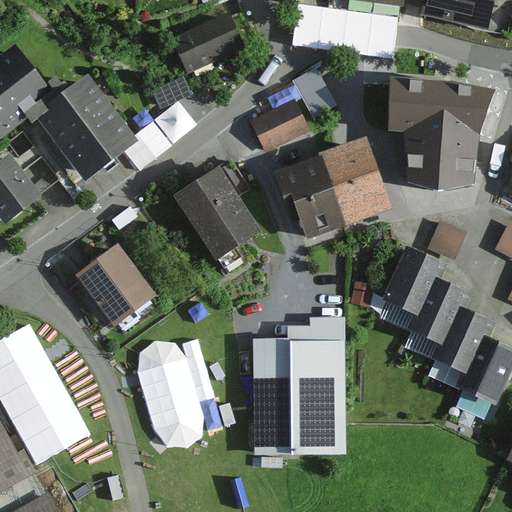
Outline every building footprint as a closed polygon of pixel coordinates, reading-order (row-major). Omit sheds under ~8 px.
[(298,0),(404,14),(405,0),(298,0)] [(425,0),(420,21),(484,37),(494,0),(425,0)] [(173,42),(188,75),(245,50),(230,16),(173,42)] [(0,147),(27,129),(31,135),(40,129),(51,121),(47,116),(68,101),(53,80),(41,89),(14,52),(0,62),(0,147)] [(314,119),(337,107),(316,70),(294,83),(314,119)] [(183,79),(154,93),(162,110),(191,96),(183,79)] [(51,121),(40,129),(86,189),(138,150),(89,85),(68,101),(47,116),(51,121)] [(392,85),(390,138),(404,139),(408,187),(437,201),(475,192),(478,143),(489,122),(494,100),(461,92),(436,89),(392,85)] [(254,124),(268,152),(308,132),(294,104),(254,124)] [(300,225),(307,244),(391,213),(378,179),(365,144),(321,160),(323,163),(307,169),(278,180),(295,227),(300,225)] [(10,160),(0,166),(0,223),(4,230),(41,203),(37,197),(57,182),(41,160),(21,175),(16,168),(10,160)] [(201,187),(176,204),(217,265),(259,236),(217,176),(201,187)] [(511,177),(503,192),(511,197),(511,177)] [(454,263),(466,234),(440,223),(427,252),(454,263)] [(495,250),(511,259),(511,224),(509,224),(495,250)] [(101,263),(77,281),(115,332),(157,301),(118,250),(101,263)] [(406,252),(382,306),(414,319),(418,321),(436,283),(443,287),(450,271),(431,263),(406,252)] [(414,319),(407,334),(438,348),(443,350),(460,311),(467,314),(473,300),(456,292),(443,287),(436,283),(418,321),(414,319)] [(370,308),(374,287),(356,284),(352,304),(370,308)] [(438,348),(431,362),(469,380),(486,343),(492,345),(499,328),(481,320),(467,314),(460,311),(443,350),(438,348)] [(254,346),(256,459),(347,458),(345,321),(258,322),(259,345),(254,346)] [(469,380),(462,396),(495,411),(511,373),(511,354),(504,351),(492,345),(486,343),(469,380)] [(0,511),(56,511),(15,437),(8,441),(0,426),(0,511)]
